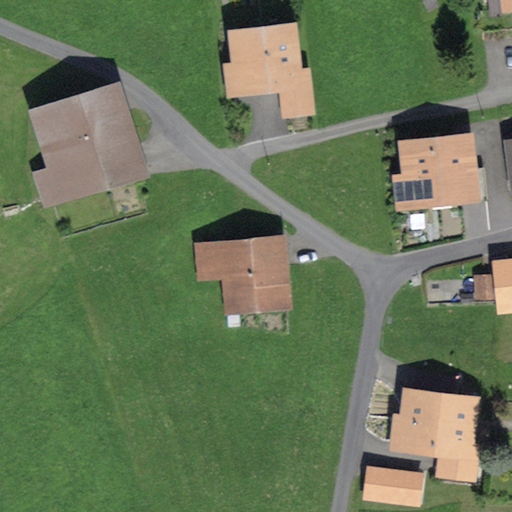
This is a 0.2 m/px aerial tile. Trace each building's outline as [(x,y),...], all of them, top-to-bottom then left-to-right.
[(511,0),(488,0),(490,14),(511,10),(511,0)] [(293,81),(287,34),(240,39),(245,86),(293,81)] [(133,168),(111,97),(41,119),(63,190),(133,168)] [(466,171),(464,144),(411,150),(416,197),(461,192),(462,202),(487,199),(484,169),(466,171)] [(278,304),(273,242),(270,242),(270,243),(229,246),(229,247),(201,249),(204,276),(234,273),(236,308),(278,304)] [(511,306),(511,262),(497,264),(501,307),(511,306)] [(474,273),(476,291),(497,289),(495,271),(474,273)] [(480,434),(484,388),(407,381),(405,406),(397,406),(393,446),(441,451),(439,468),(482,472),(486,434),(480,434)] [(425,496),(429,463),(370,457),(366,489),(425,496)]
